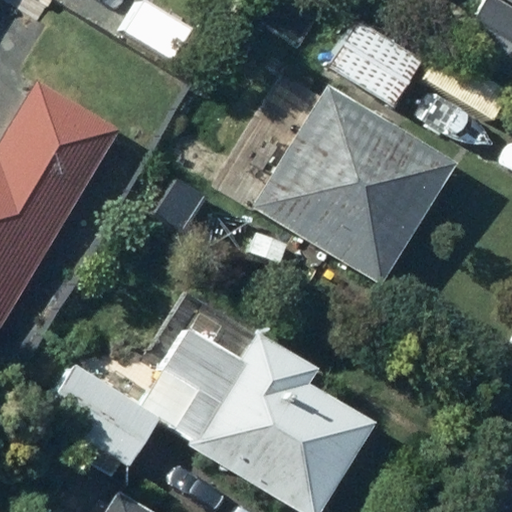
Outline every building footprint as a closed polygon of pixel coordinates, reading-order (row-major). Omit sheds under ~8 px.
[(285,0),(237,0),(234,6),(286,43),(306,15),(285,0)] [(511,0),(479,0),(453,44),(511,79),(511,0)] [(352,21),(324,68),(388,106),(416,58),(352,21)] [(0,317),(112,130),(31,82),(0,133),(0,317)] [(294,235),(285,251),(315,269),(324,254),(376,284),(450,160),(321,83),(247,207),(294,235)] [(136,172),(165,191),(151,212),(178,229),(199,195),(173,179),(176,175),(146,156),(136,172)] [(315,511),(368,423),(302,384),(310,370),(252,336),(214,400),(193,388),(168,430),(189,442),(186,447),(295,511),(315,511)] [(51,421),(41,438),(106,477),(116,460),(126,466),(153,420),(168,430),(193,388),(162,370),(139,409),(67,366),(38,413),(51,421)] [(145,511),(112,492),(99,511),(145,511)]
